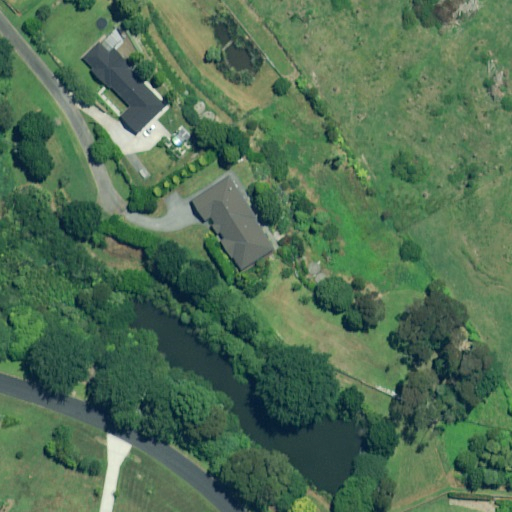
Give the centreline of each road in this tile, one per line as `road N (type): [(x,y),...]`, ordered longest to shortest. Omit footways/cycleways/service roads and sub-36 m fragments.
road 1 (residential): [(0,383),(121,427),(185,466),(236,511)]
road 2 (unknown): [(0,21),(64,101),(115,212)]
